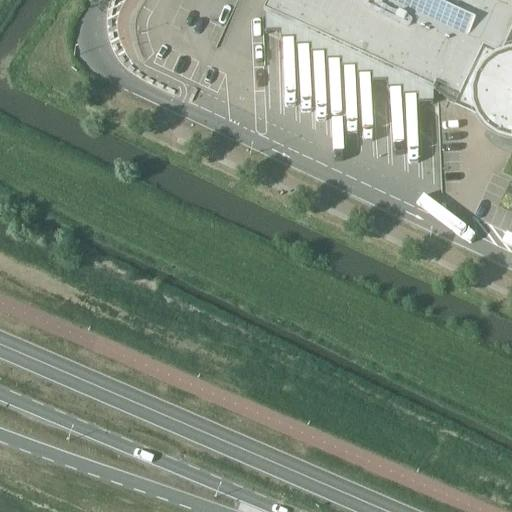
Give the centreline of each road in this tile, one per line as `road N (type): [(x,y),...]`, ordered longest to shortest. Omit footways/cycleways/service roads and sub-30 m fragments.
road 1 (unclassified): [(104,0),(94,31),(98,53),(136,87),(511,259)]
road 2 (secondary): [(274,511),(0,394)]
road 3 (secondary): [(0,435),(204,511)]
